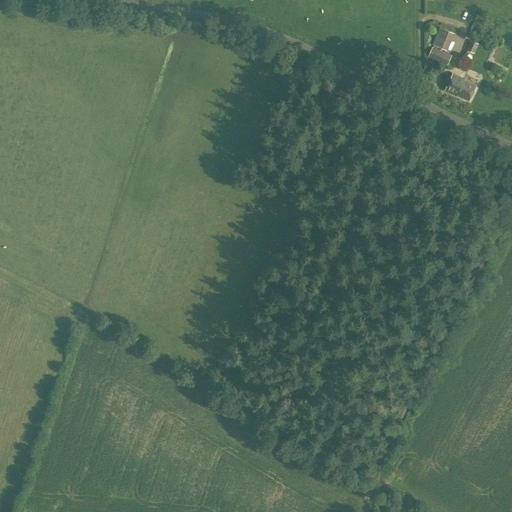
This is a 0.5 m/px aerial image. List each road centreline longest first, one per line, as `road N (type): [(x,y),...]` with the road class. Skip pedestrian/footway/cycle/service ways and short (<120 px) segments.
road 1 (unclassified): [(511,146),(290,40),(223,19),(71,0)]
road 2 (track): [(376,482),(78,306),(0,269)]
road 3 (track): [(511,225),(376,482)]
